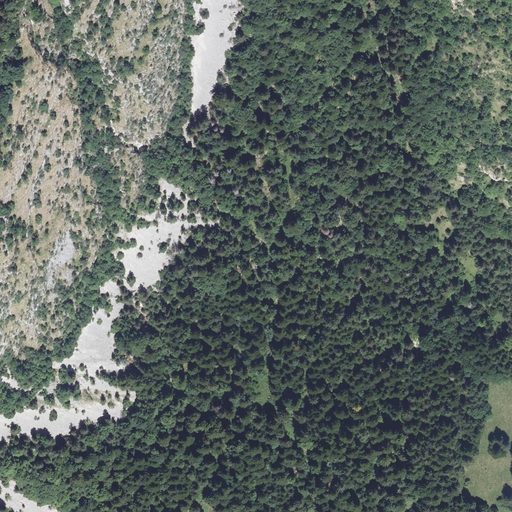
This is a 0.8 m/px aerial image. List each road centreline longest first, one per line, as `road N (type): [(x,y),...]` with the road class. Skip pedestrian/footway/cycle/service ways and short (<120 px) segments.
road 1 (track): [(314,511),(306,459),(262,386),(274,255),(304,122),(338,73),(379,45)]
road 2 (track): [(399,511),(406,385),(443,321)]
road 3 (track): [(266,401),(192,511)]
